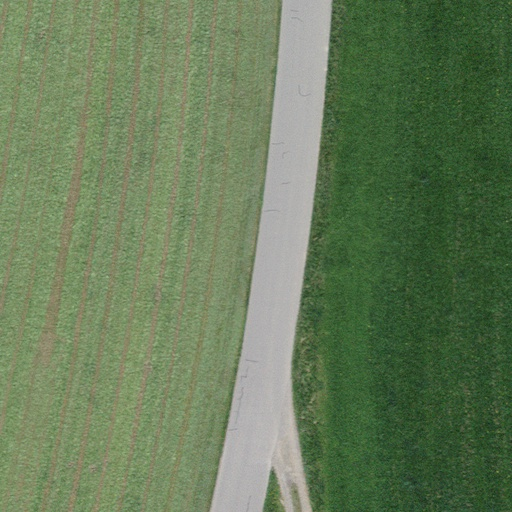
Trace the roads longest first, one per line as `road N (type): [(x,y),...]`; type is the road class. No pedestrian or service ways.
road 1 (unclassified): [(237,511),(278,278),(308,0)]
road 2 (track): [(261,379),(297,511)]
